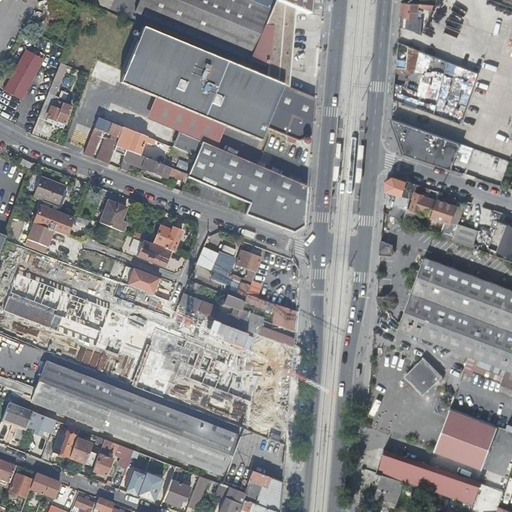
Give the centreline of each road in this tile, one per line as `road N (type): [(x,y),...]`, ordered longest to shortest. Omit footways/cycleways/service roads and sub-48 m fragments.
road 1 (residential): [(0,132),(31,150),(319,251)]
road 2 (unknown): [(312,401),(55,308),(41,323)]
road 3 (primary): [(319,251),(302,511)]
road 4 (primary): [(334,511),(363,254)]
road 5 (primary): [(340,0),(319,251)]
road 6 (primary): [(371,157),(385,0)]
road 7 (residential): [(371,157),(511,201)]
